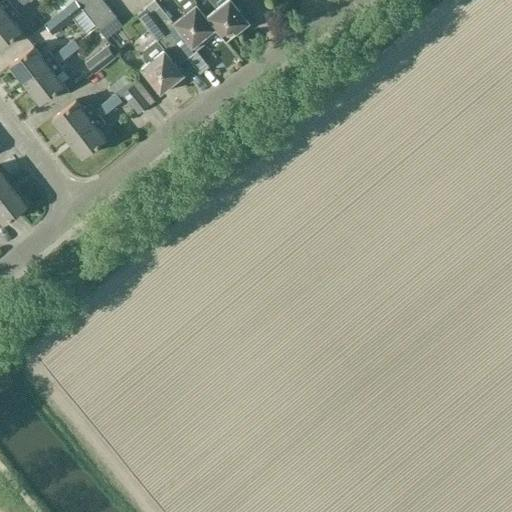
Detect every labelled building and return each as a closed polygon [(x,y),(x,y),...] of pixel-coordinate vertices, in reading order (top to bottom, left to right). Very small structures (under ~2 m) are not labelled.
[(0,0),(0,15),(14,4),(11,0),(3,0),(1,1),(0,0)] [(17,9),(28,1),(27,0),(11,0),(14,4),(0,15),(0,47),(22,29),(13,18),(20,13),(17,9)] [(85,13),(101,0),(83,0),(78,4),(85,13)] [(92,22),(109,8),(102,0),(101,0),(85,13),(92,22)] [(161,5),(151,12),(159,23),(158,24),(164,32),(186,60),(188,58),(206,43),(203,39),(215,29),(216,28),(207,16),(196,3),(193,0),(175,0),(185,12),(174,21),(161,5)] [(216,28),(215,29),(225,42),(250,23),(237,7),(245,0),(209,0),(216,8),(207,16),(216,28)] [(74,19),(65,8),(44,24),(53,35),(74,19)] [(98,30),(116,17),(109,8),(92,22),(98,30)] [(106,40),(123,26),(116,17),(98,30),(106,40)] [(42,24),(30,31),(40,46),(51,39),(42,24)] [(164,32),(156,40),(144,49),(143,56),(148,62),(141,68),(161,93),(184,75),(178,66),(186,60),(164,32)] [(67,50),(70,54),(81,46),(77,42),(74,38),(63,46),(67,50)] [(55,59),(52,55),(50,52),(44,57),(35,44),(10,63),(25,82),(55,59)] [(108,45),(87,61),(96,72),(116,56),(108,45)] [(63,46),(52,55),(55,59),(25,82),(40,102),(64,83),(55,72),(61,67),(58,63),(70,54),(67,50),(63,46)] [(68,137),(137,83),(128,71),(111,85),(116,92),(95,108),(91,102),(84,108),(76,99),(53,117),(68,137)] [(82,95),(98,85),(91,75),(75,85),(82,95)] [(137,83),(68,137),(83,157),(106,137),(97,126),(104,121),(102,118),(127,98),(138,113),(154,101),(139,81),(137,83)] [(0,191),(9,185),(0,173),(0,191)] [(0,222),(24,205),(9,185),(0,191),(0,222)]
